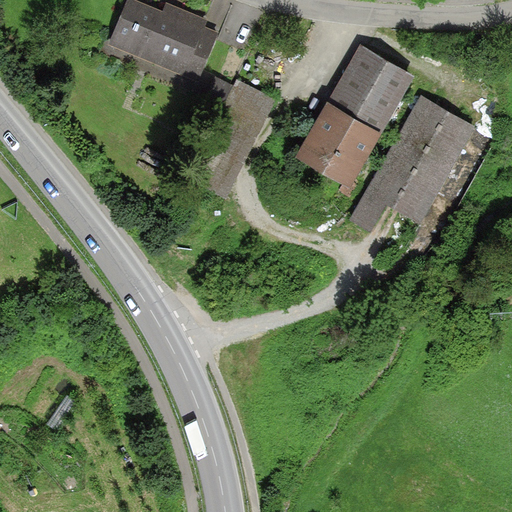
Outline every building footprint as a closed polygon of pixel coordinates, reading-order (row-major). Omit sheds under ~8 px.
[(124,0),(104,45),(190,83),(212,33),(137,0),(124,0)] [(365,45),(306,154),(357,181),(416,72),(365,45)] [(246,129),(234,147),(248,156),(280,108),(243,83),(231,102),(244,111),(236,122),(246,129)] [(429,90),(357,219),(406,246),(477,117),(429,90)] [(327,366),(332,367),(338,366),(344,364),(348,360),(351,355),(352,349),(351,342),(347,337),(342,333),(336,330),(330,330),(324,333),(319,337),(316,342),(315,348),(315,354),(318,359),(322,363),(327,366)]
